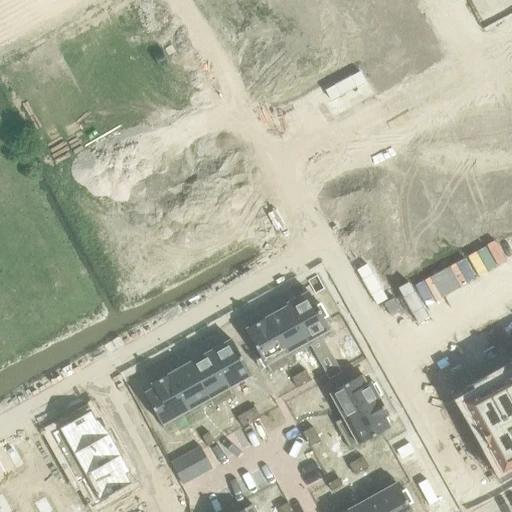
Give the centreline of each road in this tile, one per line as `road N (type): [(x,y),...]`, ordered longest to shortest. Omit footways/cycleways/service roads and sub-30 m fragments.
road 1 (residential): [(470,511),(231,88)]
road 2 (residential): [(62,179),(231,88)]
road 3 (residential): [(231,88),(395,0)]
